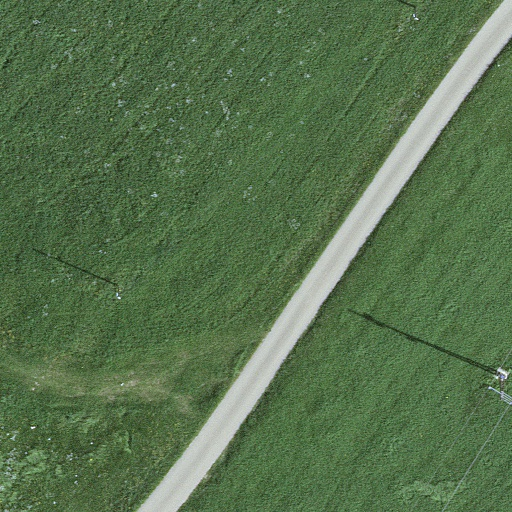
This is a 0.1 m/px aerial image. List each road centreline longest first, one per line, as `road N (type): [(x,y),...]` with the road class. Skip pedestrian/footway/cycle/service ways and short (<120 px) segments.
road 1 (unclassified): [(156,511),(511,13)]
road 2 (track): [(281,341),(98,392),(33,392),(0,372)]
